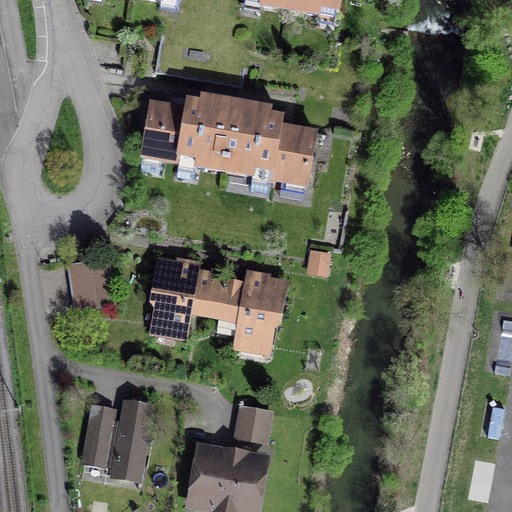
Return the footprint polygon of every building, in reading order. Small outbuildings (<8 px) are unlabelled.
[(262,0),(261,7),(318,17),(319,9),(339,12),(340,0),(262,0)] [(268,194),(270,181),(280,128),(281,121),(189,104),(188,112),(178,164),(176,178),(194,181),(196,168),(253,178),(250,191),(268,194)] [(173,164),(178,164),(188,112),(152,106),(140,171),(160,175),(164,153),(175,155),(173,164)] [(316,134),(280,128),(270,181),(276,182),(277,174),(287,176),(285,183),(282,183),(280,197),(304,201),(316,134)] [(109,261),(69,267),(77,311),(116,305),(109,261)] [(511,263),(508,262),(502,293),(511,294),(511,263)] [(187,313),(193,278),(194,271),(160,265),(154,298),(160,304),(156,324),(173,327),(172,335),(183,337),(187,313)] [(193,278),(187,313),(219,319),(216,334),(240,338),(248,287),(193,278)] [(248,287),(240,338),(238,348),(249,350),(251,340),(268,343),(272,324),(279,321),(285,287),(249,280),(248,287)] [(110,439),(90,436),(91,463),(115,467),(114,476),(140,480),(151,412),(125,407),(121,428),(111,427),(110,439)] [(272,414),(242,409),(236,438),(266,444),(272,414)] [(253,511),(262,462),(206,453),(203,469),(196,470),(192,476),(192,484),(200,489),(197,505),(238,511),(253,511)]
